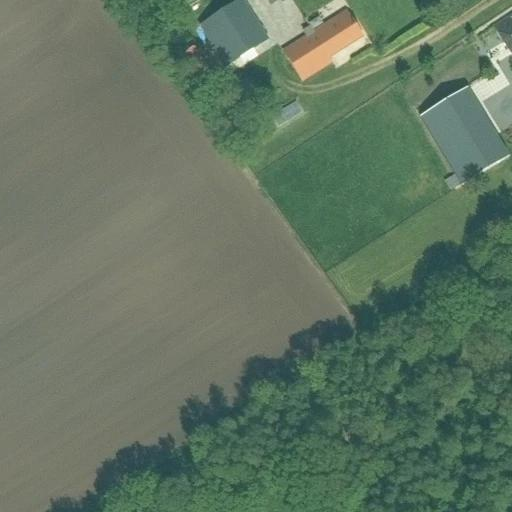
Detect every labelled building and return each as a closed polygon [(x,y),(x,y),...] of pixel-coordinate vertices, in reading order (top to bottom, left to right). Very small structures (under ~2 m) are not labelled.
[(202,0),(197,3),(207,20),(223,11),(216,0),(202,0)] [(260,0),(257,2),(268,18),(293,0),(260,0)] [(241,1),(200,28),(226,68),(268,41),(241,1)] [(330,64),(327,59),(361,38),(345,14),(283,53),(302,82),(330,64)] [(511,15),(492,28),(511,58),(511,15)] [(467,90),(419,120),(461,188),(508,158),(467,90)]
